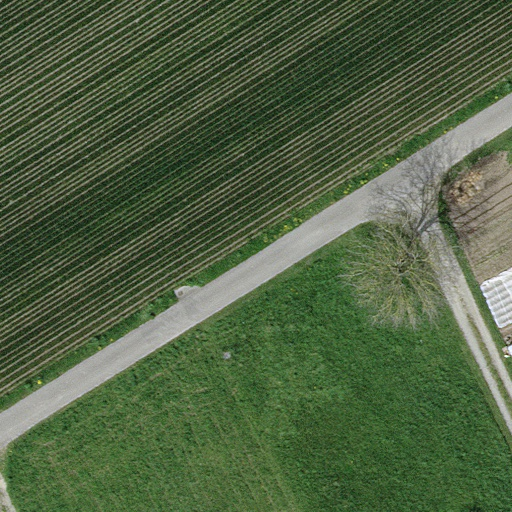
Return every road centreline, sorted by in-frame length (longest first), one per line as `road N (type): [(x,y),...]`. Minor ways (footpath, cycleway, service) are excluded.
road 1 (unclassified): [(0,438),(511,114)]
road 2 (track): [(402,181),(511,413)]
